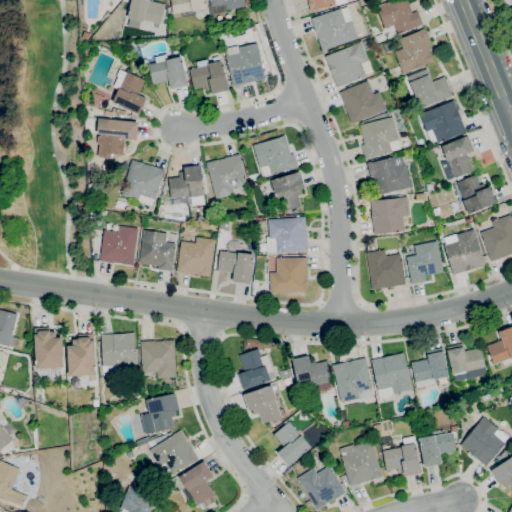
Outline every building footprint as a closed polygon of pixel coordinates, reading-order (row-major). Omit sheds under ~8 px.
[(161,24),(143,20),(143,21),(127,18),(131,0),(149,0),(165,4),(161,24)] [(173,14),(170,0),(205,0),(207,9),(192,11),(173,14)] [(227,10),(225,3),(211,6),(209,0),(244,0),(246,6),(227,10)] [(310,11),(307,0),(346,0),(347,2),(310,11)] [(397,35),(393,25),(385,29),(376,6),(390,0),(407,0),(413,13),(417,11),(423,24),(397,35)] [(322,50),(311,18),(341,8),(341,9),(347,7),(358,38),(322,50)] [(403,73),(394,52),(403,48),(399,38),(425,28),(430,41),(427,43),(434,60),(403,73)] [(88,39),(82,37),(84,31),(90,33),(88,39)] [(365,48),(363,41),(369,39),(372,45),(365,48)] [(337,87),(325,56),(353,45),(353,44),(360,41),(367,60),(368,60),(372,71),(366,74),(366,76),(337,87)] [(386,53),(383,45),(391,41),(394,49),(386,53)] [(233,86),(226,56),(227,56),(225,48),(238,45),(238,47),(257,43),(265,78),(245,83),(233,86)] [(170,89),(168,81),(153,84),(148,64),(156,62),(155,57),(166,54),(167,59),(181,56),(187,85),(170,89)] [(212,94),(211,89),(206,91),(205,86),(194,89),(189,69),(195,68),(194,63),(209,59),(210,63),(214,63),(212,57),(219,56),(220,61),(221,60),(229,90),(212,94)] [(420,108),(410,82),(409,82),(407,77),(427,69),(429,74),(428,74),(431,82),(445,76),(452,96),(439,101),(420,108)] [(139,114),(112,102),(118,89),(113,87),(119,76),(117,75),(120,70),(126,72),(127,71),(145,80),(139,94),(146,98),(139,114)] [(351,123),(339,92),(368,80),(373,94),(379,92),(386,109),(351,123)] [(438,143),(437,141),(431,143),(420,114),(454,100),(466,131),(438,143)] [(104,117),(105,110),(113,112),(111,119),(104,117)] [(365,159),(362,145),(364,144),(360,125),(393,117),(399,139),(390,142),(392,152),(365,159)] [(111,119),(138,122),(136,140),(126,139),(126,141),(125,141),(123,155),(111,153),(111,158),(98,156),(99,145),(97,143),(98,136),(100,135),(100,134),(97,134),(99,118),(111,119)] [(262,176),(253,145),(285,135),(290,154),(293,153),(298,167),(292,169),(292,168),(271,174),(262,176)] [(455,178),(454,177),(448,179),(441,162),(447,160),(441,146),(464,136),(468,135),(474,150),(471,151),(471,152),(467,153),(473,170),(455,178)] [(215,198),(206,162),(239,154),(247,184),(232,188),(234,194),(215,198)] [(378,195),(373,176),(371,177),(367,163),(394,157),(394,158),(402,156),(404,164),(406,164),(411,187),(378,195)] [(151,206),(138,202),(138,201),(121,195),(132,159),(165,170),(155,199),(154,198),(151,206)] [(192,206),(191,200),(173,202),(172,198),(169,178),(179,177),(178,172),(184,172),(184,167),(200,165),(204,195),(205,204),(192,206)] [(282,212),(276,193),(275,194),(271,180),(300,171),(305,187),(301,189),(302,194),(298,195),(301,206),(282,212)] [(468,214),(462,200),(464,199),(457,182),(475,174),(479,185),(484,183),(486,188),(490,186),(496,202),(468,214)] [(374,234),(371,201),(407,197),(409,216),(403,216),(405,231),(374,234)] [(511,254),(491,262),(480,232),(494,227),(492,221),(510,215),(511,220),(511,254)] [(267,243),(266,236),(269,236),(268,219),(305,217),(306,228),(305,228),(306,236),(307,236),(308,250),(277,252),(277,254),(267,255),(267,250),(267,243)] [(133,265),(122,264),(122,263),(114,262),(114,263),(100,261),(104,230),(119,232),(119,226),(138,228),(133,265)] [(453,274),(444,245),(446,244),(444,237),(455,233),(456,235),(474,229),(485,265),(453,274)] [(172,271),(158,269),(158,266),(139,263),(143,230),(167,233),(166,242),(175,243),(172,271)] [(210,276),(177,272),(181,241),(184,241),(184,235),(215,239),(210,276)] [(411,284),(406,257),(416,255),(414,245),(437,241),(443,272),(424,276),(425,281),(411,284)] [(250,283),(232,281),(233,272),(217,270),(220,250),(228,251),(228,247),(240,249),(240,252),(254,254),(250,283)] [(372,289),(372,285),(370,285),(369,280),(371,280),(370,275),(369,271),(369,267),(368,267),(367,263),(368,263),(368,259),(367,260),(366,256),(367,256),(366,252),(385,249),(386,256),(400,253),(405,284),(372,289)] [(277,255),(278,257),(307,257),(307,291),(270,291),(270,274),(266,274),(266,255),(277,255)] [(21,349),(0,343),(0,309),(17,314),(12,336),(23,339),(21,349)] [(511,362),(504,366),(502,361),(494,364),(486,345),(501,340),(498,332),(511,326),(511,362)] [(36,369),(33,334),(34,334),(34,328),(50,327),(50,332),(56,331),(56,337),(61,337),(63,367),(36,369)] [(103,372),(101,334),(135,332),(137,370),(118,371),(103,372)] [(69,376),(67,346),(73,345),(72,339),(78,339),(78,338),(78,334),(93,333),(94,339),(95,366),(96,366),(97,370),(96,370),(96,374),(69,376)] [(174,339),(176,377),(157,378),(157,377),(156,377),(156,378),(155,378),(154,378),(153,378),(152,378),(151,377),(150,377),(149,376),(148,376),(147,377),(146,377),(146,372),(142,372),(141,341),(155,340),(155,341),(162,341),(162,340),(174,339)] [(452,375),(447,350),(446,346),(462,343),(463,346),(464,351),(481,347),(485,367),(452,375)] [(243,390),(238,374),(241,373),(245,371),(239,355),(258,348),(264,366),(266,365),(266,366),(269,365),(271,371),(273,370),(275,377),(270,379),(271,380),(246,388),(243,390)] [(417,387),(414,374),(411,375),(409,368),(412,367),(411,362),(429,358),(427,351),(442,348),(443,351),(449,375),(447,375),(448,384),(438,386),(437,381),(435,382),(435,383),(417,387)] [(379,399),(371,360),(404,353),(411,388),(393,392),(394,396),(379,399)] [(299,389),(292,359),(309,356),(310,360),(315,359),(316,363),(326,361),(331,381),(312,385),(312,386),(299,389)] [(341,401),(332,364),(365,357),(372,388),(373,396),(359,400),(358,397),(341,401)] [(281,379),(279,372),(288,369),(290,375),(281,379)] [(285,385),(282,379),(290,376),(292,382),(285,385)] [(262,423),(259,413),(254,414),(253,409),(248,411),(243,394),(272,385),(272,386),(276,385),(277,389),(274,390),(276,398),(275,398),(279,409),(283,408),(285,414),(281,415),(281,417),(262,423)] [(154,432),(153,426),(155,425),(152,413),(149,413),(146,399),(175,393),(179,409),(175,410),(176,415),(172,416),(174,427),(154,432)] [(486,466),(460,445),(483,416),(498,428),(499,428),(504,432),(506,429),(511,434),(505,442),(486,466)] [(288,466),(277,452),(284,447),(274,434),(289,421),(301,435),(311,447),(288,466)] [(0,450),(0,423),(14,439),(0,450)] [(158,437),(161,442),(181,430),(187,440),(191,447),(199,458),(173,475),(165,463),(160,466),(149,450),(151,449),(147,442),(158,437)] [(424,467),(419,438),(434,435),(452,432),(456,452),(440,455),(441,464),(424,467)] [(147,442),(138,446),(136,442),(150,436),(150,438),(157,435),(158,437),(147,442)] [(350,486),(341,456),(342,456),(340,448),(354,444),(354,445),(371,440),(382,476),(350,486)] [(404,476),(404,472),(398,473),(398,468),(387,470),(383,451),(401,447),(401,446),(415,443),(421,473),(404,476)] [(511,487),(510,484),(506,487),(504,483),(500,485),(491,471),(500,464),(497,458),(503,451),(509,447),(511,451),(511,487)] [(128,458),(125,452),(133,449),(136,455),(128,458)] [(22,506),(8,500),(7,501),(3,499),(4,498),(0,496),(0,460),(20,469),(11,489),(26,495),(22,506)] [(197,505),(193,498),(188,501),(182,491),(186,489),(186,488),(185,489),(182,483),(183,483),(179,476),(204,461),(213,476),(206,480),(214,494),(197,505)] [(316,510),(297,478),(313,468),(316,473),(329,465),(345,492),(316,510)] [(128,511),(129,511),(120,508),(129,486),(160,497),(154,511),(128,511)]
